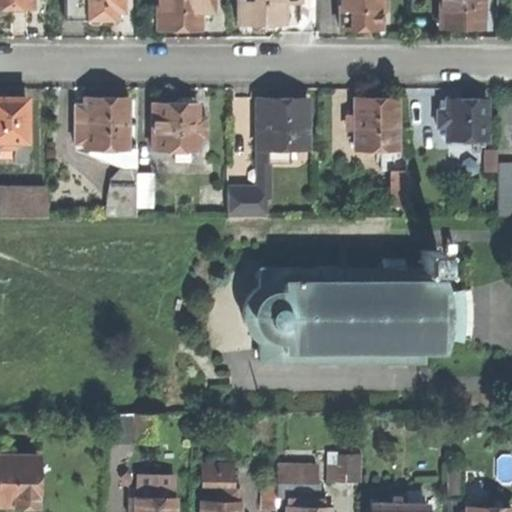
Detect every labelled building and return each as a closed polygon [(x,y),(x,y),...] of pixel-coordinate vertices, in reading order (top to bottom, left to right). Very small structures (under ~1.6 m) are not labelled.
[(0,0),(0,11),(1,11),(8,7),(22,7),(32,7),(31,0),(0,0)] [(83,17),(82,0),(63,0),(64,17),(83,17)] [(82,0),(83,17),(85,17),(100,17),(115,17),(115,11),(123,11),(122,0),(82,0)] [(156,0),(157,26),(178,27),(199,27),(199,9),(211,10),(211,0),(156,0)] [(281,20),(281,2),(281,0),(236,0),(237,21),(259,21),(259,24),(263,28),(268,28),(272,28),(277,24),(277,21),(281,20)] [(379,27),(379,6),(379,0),(339,0),(339,27),(361,27),(379,27)] [(439,0),(439,27),(456,27),(482,27),(482,0),(439,0)] [(12,165),(26,165),(27,100),(5,100),(0,99),(0,149),(12,150),(12,165)] [(84,150),(126,150),(127,100),(101,100),(83,100),(83,130),(74,129),(74,145),(84,146),(84,150)] [(153,105),(152,152),(173,153),(173,163),(188,163),(188,153),(197,153),(198,138),(205,138),(206,120),(198,120),(198,105),(193,105),(191,100),(181,100),(176,105),(165,105),(153,105)] [(287,149),(306,149),(306,100),(273,101),(256,101),(256,150),(265,150),(265,162),(286,163),(287,149)] [(391,150),(395,150),(395,101),(373,101),(353,101),(353,115),(346,115),(345,130),(353,130),(353,150),(391,150)] [(444,142),(485,141),(485,101),(459,101),(439,101),(438,112),(435,112),(435,128),(444,128),(444,142)] [(406,150),(395,150),(391,150),(391,173),(406,173),(406,150)] [(488,173),(496,172),(496,167),(496,153),(488,153),(488,173)] [(496,219),(511,218),(511,166),(496,167),(496,172),(496,219)] [(136,176),(137,170),(121,169),(111,181),(116,184),(107,196),(118,205),(118,218),(136,218),(136,211),(136,207),(136,176)] [(406,173),(391,173),(391,206),(407,207),(406,173)] [(153,176),(136,176),(136,207),(153,207),(153,176)] [(259,187),(227,188),(227,213),(227,218),(264,218),(264,212),(264,197),(259,197),(259,187)] [(0,218),(46,220),(47,192),(0,191),(0,218)] [(254,288),(248,293),(244,300),(241,308),(242,318),(244,326),(249,334),(258,341),(258,360),(314,360),(315,363),(330,364),(331,360),(383,360),(385,363),(399,363),(401,361),(418,361),(419,347),(437,348),(438,336),(458,339),(459,330),(461,307),(458,289),(440,291),(438,281),(435,281),(435,272),(434,268),(436,267),(437,249),(419,249),(418,268),(401,267),(400,265),(385,265),(383,268),(332,267),(331,265),(315,265),(314,268),(258,268),(258,286),(254,288)] [(105,442),(165,442),(165,413),(106,413),(105,442)] [(36,456),(0,455),(0,505),(13,506),(35,506),(36,456)] [(338,456),(337,484),(354,484),(355,457),(338,456)] [(215,482),(231,483),(232,467),(201,465),(200,482),(205,482),(205,477),(215,477),(215,482)] [(325,511),(325,509),(319,509),(319,502),(315,502),(316,467),(275,466),(274,483),(274,511),(273,511),(325,511)] [(445,498),(463,498),(463,472),(446,471),(445,498)] [(171,499),(172,476),(138,475),(138,498),(135,498),(135,502),(129,502),(128,511),(174,511),(174,499),(171,499)] [(261,511),(274,511),(274,483),(261,483),(261,511)] [(234,502),(234,490),(217,490),(217,502),(200,501),(199,511),(238,511),(239,503),(234,502)] [(421,511),(422,504),(420,504),(421,493),(404,493),(404,505),(396,505),(396,497),(387,497),(387,504),(369,504),(368,511),(421,511)]
